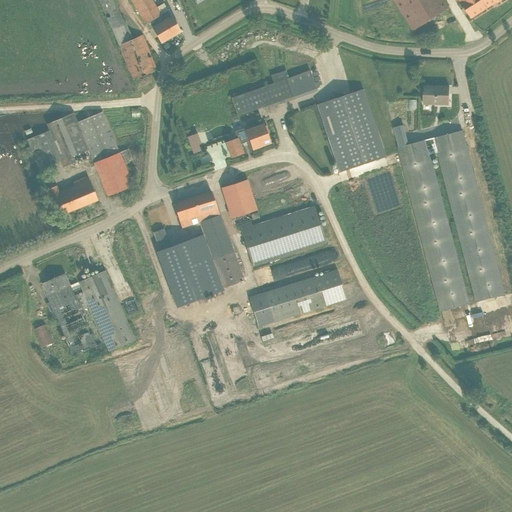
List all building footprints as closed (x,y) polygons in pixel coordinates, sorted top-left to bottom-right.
[(97,0),(132,80),(153,72),(153,70),(155,69),(142,36),(132,40),(125,23),(124,23),(113,0),(97,0)] [(159,20),(162,18),(151,0),(130,0),(153,38),(157,36),(160,43),(170,38),(159,20)] [(392,0),(412,31),(444,12),(449,8),(443,0),(392,0)] [(459,0),(471,18),(496,2),(497,3),(501,0),(459,0)] [(179,32),(168,14),(162,18),(159,20),(170,38),(179,32)] [(255,42),(264,42),(264,31),(254,32),(255,42)] [(309,71),(230,99),(237,116),(262,107),(263,110),(315,91),(315,89),(309,71)] [(124,77),(120,78),(123,89),(128,87),(124,77)] [(450,87),(423,85),(422,104),(449,106),(450,87)] [(362,90),(316,105),(338,173),(384,157),(362,90)] [(89,157),(91,162),(118,151),(102,113),(76,123),(72,114),(45,125),(48,131),(26,141),(28,147),(19,150),(26,167),(35,163),(41,177),(52,172),(50,165),(60,161),(63,168),(89,157)] [(246,129),(244,128),(233,131),(236,138),(224,143),(230,159),(244,154),(240,144),(248,141),(251,150),(270,144),(262,123),(246,129)] [(440,312),(469,304),(430,154),(438,153),(476,302),(506,295),(463,132),(409,145),(403,126),(393,128),(398,148),(397,148),(440,312)] [(137,175),(127,149),(93,163),(107,196),(132,186),(128,178),(137,175)] [(58,217),(97,200),(87,177),(72,183),(73,187),(58,193),(56,186),(47,190),(58,217)] [(235,225),(258,218),(256,211),(256,210),(247,181),(220,189),(229,219),(233,218),(235,225)] [(223,288),(243,280),(219,215),(218,215),(210,192),(172,204),(181,228),(199,222),(223,288)] [(252,267),(325,244),(322,235),(325,235),(322,227),(320,227),(313,206),(251,226),(250,222),(239,226),(252,267)] [(176,308),(223,291),(202,235),(169,247),(163,229),(153,233),(159,251),(155,253),(176,308)] [(130,264),(132,274),(141,271),(138,262),(130,264)] [(257,327),(345,300),(336,270),(247,297),(257,327)] [(108,352),(134,341),(104,271),(78,282),(69,286),(63,274),(41,283),(49,302),(45,304),(49,312),(52,311),(72,356),(104,342),(108,352)] [(329,326),(331,338),(352,334),(350,322),(329,326)] [(41,348),(52,343),(44,324),(33,329),(41,348)] [(206,328),(230,399),(244,395),(220,324),(206,328)] [(271,344),(276,355),(292,348),(288,337),(271,344)] [(172,373),(183,370),(177,354),(167,357),(172,373)]
